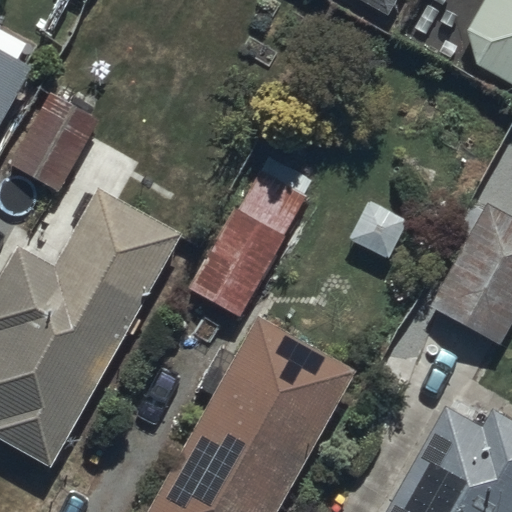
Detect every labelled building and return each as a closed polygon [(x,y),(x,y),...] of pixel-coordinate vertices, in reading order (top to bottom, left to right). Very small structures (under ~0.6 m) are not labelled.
[(511,0),(480,0),(471,16),(474,49),(511,71),(511,0)] [(0,115),(33,50),(0,33),(0,115)] [(97,108),(45,80),(7,151),(59,178),(97,108)] [(190,279),(241,307),(313,177),(265,151),(239,199),(235,197),(190,279)] [(183,224),(100,178),(56,255),(28,239),(31,233),(17,225),(0,254),(0,428),(52,457),(183,224)] [(511,320),(511,208),(488,195),(431,296),(503,337),(511,320)] [(266,511),(355,358),(258,303),(138,511),(266,511)] [(511,511),(511,409),(493,398),(483,416),(444,394),(377,511),(511,511)]
